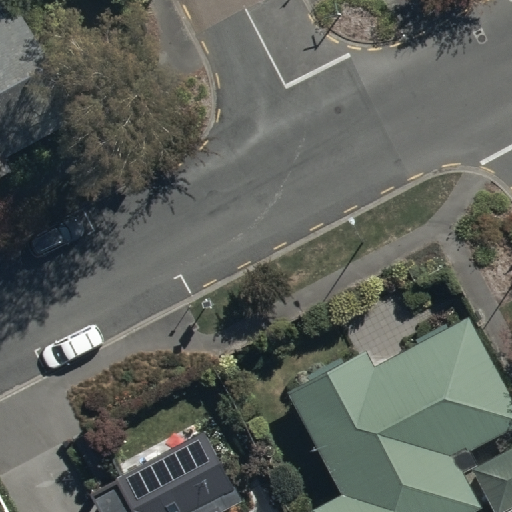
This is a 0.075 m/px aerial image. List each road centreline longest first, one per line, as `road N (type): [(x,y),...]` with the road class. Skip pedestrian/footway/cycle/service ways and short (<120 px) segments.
road 1 (tertiary): [(0,327),(321,157)]
road 2 (tertiary): [(321,157),(504,65)]
road 3 (residential): [(239,0),(321,157)]
